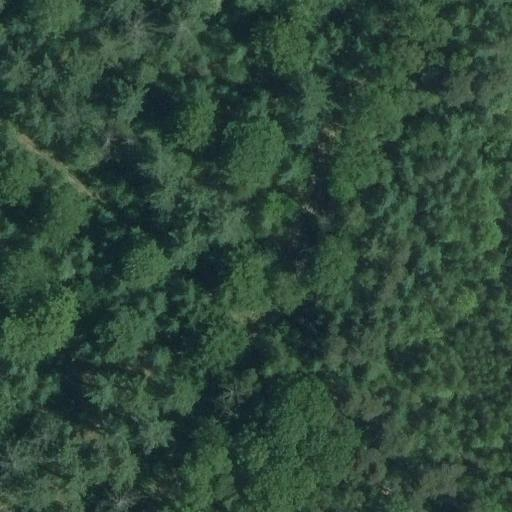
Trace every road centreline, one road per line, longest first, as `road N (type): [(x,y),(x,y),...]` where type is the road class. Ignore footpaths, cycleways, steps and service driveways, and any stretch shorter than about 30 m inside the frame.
road 1 (track): [(409,0),(251,318),(0,122)]
road 2 (track): [(251,318),(157,511)]
